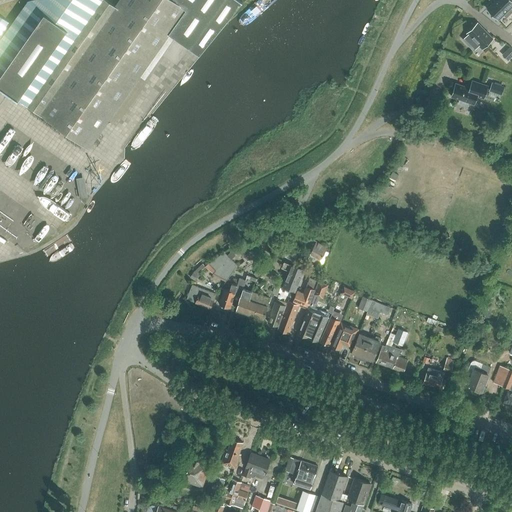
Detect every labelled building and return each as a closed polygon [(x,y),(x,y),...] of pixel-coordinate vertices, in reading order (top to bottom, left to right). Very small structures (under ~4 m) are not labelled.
[(0,86),(89,149),(169,34),(199,56),(243,2),(239,0),(119,0),(115,6),(106,0),(31,0),(28,1),(11,25),(0,16),(0,86)] [(511,7),(511,0),(495,0),(487,9),(498,20),(504,15),(506,18),(511,12),(511,11),(510,9),(511,7)] [(493,39),(478,23),(467,33),(469,35),(464,39),(474,50),(479,45),(482,49),(493,39)] [(473,81),(470,88),(456,83),(451,96),(460,99),(459,103),(467,106),(469,102),(474,104),(477,96),(484,98),(488,86),(473,81)] [(492,83),(490,91),(501,95),(504,87),(492,83)] [(245,260),(245,261),(258,253),(254,247),(252,242),(248,237),(235,245),(241,254),(245,260)] [(324,262),(328,253),(325,251),(327,248),(316,243),(314,247),(312,246),(310,249),(312,250),(310,254),(308,259),(321,266),(324,262)] [(286,249),(284,252),(282,255),(295,262),(298,255),(286,249)] [(228,256),(224,253),(225,252),(225,251),(210,264),(209,263),(216,270),(214,273),(214,274),(226,280),(227,280),(237,265),(231,259),(232,259),(235,255),(232,251),(228,255),(229,255),(228,256)] [(262,261),(262,260),(261,259),(258,254),(249,260),(255,267),(255,268),(247,274),(247,275),(257,279),(268,268),(262,261)] [(194,272),(197,274),(205,267),(206,266),(203,263),(193,272),(194,272)] [(304,269),(293,264),(292,264),(283,286),(291,289),(295,291),(304,269)] [(313,294),(318,280),(310,277),(305,290),(304,294),(298,291),(293,302),(289,301),(278,329),(289,333),(300,305),(308,308),(313,294)] [(245,281),(240,278),(239,278),(238,281),(237,285),(237,286),(237,287),(241,288),(242,285),(244,286),(245,281)] [(328,317),(318,313),(319,311),(324,298),(323,298),(325,293),(328,285),(326,284),(319,282),(314,295),(313,294),(308,308),(307,309),(308,310),(298,333),(318,341),(328,317)] [(272,294),(274,294),(278,295),(281,285),(275,283),(272,294)] [(230,308),(237,287),(237,286),(237,285),(232,284),(229,291),(224,290),(220,304),(221,305),(222,306),(225,307),(227,306),(230,308)] [(211,309),(216,294),(192,285),(187,299),(196,303),(211,309)] [(354,291),(344,287),(342,293),(352,298),(354,291)] [(269,301),(270,298),(243,288),(243,289),(240,299),(237,309),(264,318),(269,303),(269,301)] [(371,303),(372,300),(363,296),(358,308),(367,311),(371,303)] [(268,322),(279,326),(286,305),(276,301),(268,322)] [(384,304),(376,301),(375,305),(373,309),(380,312),(381,312),(384,304)] [(384,304),(381,312),(388,315),(391,308),(391,307),(384,304)] [(342,316),(333,313),(333,312),(331,317),(320,342),(329,345),(340,321),(342,316)] [(341,349),(351,326),(341,322),(331,346),(341,349)] [(399,328),(393,342),(403,346),(408,332),(399,328)] [(382,339),(376,336),(375,339),(370,337),(360,333),(352,352),(355,354),(354,357),(361,359),(368,362),(369,359),(373,361),(382,339)] [(408,360),(398,356),(399,356),(401,350),(390,346),(390,348),(383,345),(376,362),(404,372),(408,360)] [(444,369),(451,372),(455,360),(447,358),(444,369)] [(484,364),(475,360),(473,361),(471,362),(468,371),(468,373),(469,374),(472,375),(468,385),(482,391),(488,374),(491,366),(484,364)] [(510,389),(511,384),(511,369),(500,365),(494,382),(510,389)] [(440,388),(445,373),(428,368),(423,383),(439,388),(440,388)] [(509,389),(505,398),(503,403),(511,406),(511,384),(510,389),(510,390),(509,389)] [(236,468),(239,460),(237,459),(239,453),(243,442),(232,438),(228,449),(226,449),(221,463),(226,465),(226,464),(235,467),(235,468),(236,468)] [(257,457),(258,455),(251,452),(246,468),(244,475),(249,477),(249,475),(251,470),(256,472),(255,474),(257,476),(261,478),(264,477),(270,460),(262,457),(261,458),(257,457)] [(174,477),(202,488),(210,465),(183,455),(174,477)] [(301,461),(294,458),(290,472),(295,474),(297,474),(294,484),(303,487),(304,484),(311,487),(318,466),(301,460),(301,461)] [(330,470),(315,511),(341,511),(345,503),(338,500),(342,493),(348,477),(330,470)] [(217,476),(215,475),(213,482),(215,482),(222,485),(224,481),(224,479),(217,476)] [(349,498),(364,503),(371,484),(355,478),(349,498)] [(248,492),(239,489),(241,483),(241,482),(233,479),(233,480),(230,489),(229,491),(224,490),(224,492),(222,498),(219,497),(213,511),(221,511),(224,506),(225,502),(226,503),(227,499),(244,504),(244,505),(248,493),(248,492)] [(250,486),(241,483),(239,489),(248,492),(250,486)] [(309,511),(312,505),(315,495),(303,491),(297,509),(306,511),(309,511)] [(409,511),(412,504),(401,500),(400,505),(397,504),(399,499),(381,493),(378,503),(398,510),(397,511),(409,511)] [(266,511),(271,500),(270,500),(264,498),(256,495),(252,507),(259,509),(258,511),(266,511)] [(361,511),(364,505),(353,501),(353,500),(352,504),(346,503),(348,498),(342,511),(361,511)] [(212,511),(215,506),(208,503),(204,511),(212,511)]
